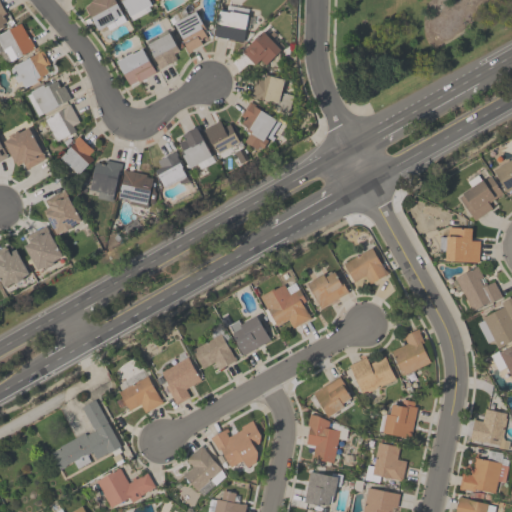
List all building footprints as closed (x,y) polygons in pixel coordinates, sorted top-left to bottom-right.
[(97,29),(84,5),(91,2),(90,0),(114,0),(123,14),(122,15),(125,20),(108,29),(105,25),(97,29)] [(120,0),(149,0),(152,4),(148,6),(149,9),(131,19),(120,0)] [(0,28),(10,23),(0,3),(0,28)] [(243,40),(214,35),(218,9),(229,11),(229,10),(247,13),(243,40)] [(187,51),(183,44),(184,43),(173,23),(195,10),(204,27),(202,29),(206,36),(200,40),(201,43),(187,51)] [(0,44),(0,33),(20,22),(28,37),(29,37),(35,48),(10,61),(5,51),(4,52),(0,44)] [(253,64),(241,51),(262,31),(266,35),(271,30),(274,33),(269,39),(280,50),(265,64),(259,58),(253,64)] [(157,69),(155,65),(157,64),(150,52),(151,52),(147,43),(168,31),(179,50),(173,53),(176,59),(157,69)] [(12,66),(32,55),(31,53),(40,48),(48,64),(45,66),(48,71),(41,75),(42,78),(25,87),(12,66)] [(155,72),(138,81),(137,80),(129,85),(116,60),(132,52),(132,53),(141,48),(151,65),(151,64),(155,72)] [(249,98),(255,78),(262,80),(263,73),(284,79),(280,92),(293,95),(288,113),(271,109),(273,101),(268,100),(268,101),(255,98),(255,99),(249,98)] [(70,98),(42,113),(30,91),(46,82),(48,84),(56,80),(60,87),(63,85),(70,98)] [(239,122),(243,117),(239,115),(249,100),(253,103),(252,104),(275,119),(263,137),(266,140),(261,148),(258,146),(256,148),(243,140),(248,132),(245,130),(246,127),(239,122)] [(56,141),(44,119),(53,114),(53,113),(64,107),(64,106),(68,103),(79,121),(72,125),(75,130),(56,141)] [(222,126),(229,123),(234,132),(234,133),(239,141),(217,153),(213,145),(212,145),(203,129),(219,120),(222,126)] [(213,161),(199,168),(197,163),(188,168),(180,151),(182,149),(178,141),(184,138),(182,134),(186,131),(191,128),(192,128),(195,126),(213,161)] [(28,127),(45,158),(38,161),(39,162),(26,169),(22,162),(17,165),(3,140),(9,137),(7,135),(13,132),(14,133),(17,131),(18,132),(28,127)] [(60,157),(67,150),(66,149),(74,141),(73,140),(77,135),(92,149),(87,155),(92,159),(78,173),(60,157)] [(0,162),(9,157),(0,142),(0,162)] [(156,160),(174,150),(177,154),(176,155),(182,166),(181,167),(185,176),(164,187),(154,169),(159,166),(156,160)] [(511,188),(506,192),(493,169),(511,158),(511,188)] [(113,194),(89,189),(95,161),(103,163),(104,159),(121,163),(120,170),(118,169),(113,194)] [(151,177),(146,203),(128,200),(128,198),(118,196),(122,174),(121,174),(122,169),(145,174),(145,176),(151,177)] [(491,208),(474,220),(458,196),(462,194),(461,192),(488,174),(501,193),(487,202),(491,208)] [(56,234),(42,209),(48,206),(45,200),(63,189),(80,219),(71,225),(72,227),(63,232),(62,230),(56,234)] [(23,245),(29,242),(25,235),(44,224),(61,256),(52,261),(53,262),(49,265),(49,266),(44,268),(43,266),(36,269),(23,245)] [(479,240),(478,261),(445,260),(445,235),(447,235),(447,227),(471,227),(470,240),(479,240)] [(3,287),(0,281),(0,248),(5,245),(9,252),(15,248),(28,272),(22,276),(23,277),(14,282),(13,281),(3,287)] [(342,263),(371,247),(386,273),(368,283),(364,276),(353,282),(342,263)] [(492,279),(501,297),(486,304),(485,303),(471,310),(454,277),(476,266),(482,277),(478,279),(481,284),(492,279)] [(306,282),(323,273),(324,276),(334,271),(341,284),(343,283),(348,292),(320,308),(306,282)] [(258,296),(273,288),(273,289),(283,284),(289,294),(298,289),(305,301),(301,303),(307,313),(308,312),(310,317),(292,327),(287,319),(276,325),(267,309),(266,309),(264,305),(263,305),(258,296)] [(476,323),(482,319),(481,317),(501,306),(499,302),(511,295),(511,338),(497,346),(493,339),(486,342),(476,323)] [(228,325),(238,319),(240,323),(255,315),(269,339),(242,355),(237,347),(239,346),(231,333),(233,332),(228,325)] [(401,374),(390,350),(406,343),(402,335),(417,328),(423,342),(421,343),(429,362),(401,374)] [(236,359),(217,369),(213,361),(202,367),(191,348),(220,333),(233,356),(234,356),(236,359)] [(511,380),(505,366),(498,370),(489,354),(497,350),(498,352),(511,344),(511,380)] [(160,370),(187,356),(200,380),(184,388),(189,396),(175,404),(164,385),(167,383),(160,370)] [(368,363),(383,356),(394,378),(362,394),(348,365),(365,357),(368,363)] [(128,410),(118,391),(146,375),(159,398),(160,398),(162,401),(144,411),(140,404),(128,410)] [(312,392),(338,375),(346,387),(344,388),(350,397),(341,402),(343,406),(327,416),(320,405),(315,408),(308,398),(313,394),(312,392)] [(409,437),(381,432),(385,413),(389,414),(391,403),(399,405),(401,398),(414,401),(413,406),(415,407),(409,437)] [(81,406),(95,399),(120,446),(95,459),(91,451),(86,454),(90,460),(76,468),(72,460),(65,464),(65,465),(59,469),(50,452),(59,448),(58,445),(84,431),(86,434),(94,430),(81,406)] [(473,419),(481,421),(484,408),(505,412),(499,445),(469,439),(473,419)] [(305,443),(308,426),(306,426),(309,414),(319,416),(329,419),(327,428),(339,430),(332,462),(311,458),(314,445),(305,443)] [(226,428),(228,431),(225,432),(227,436),(241,428),(239,426),(251,419),(259,435),(258,442),(253,445),(260,459),(246,467),(245,464),(244,465),(241,460),(230,466),(220,449),(217,450),(212,440),(211,441),(209,437),(226,428)] [(396,459),(405,461),(401,480),(379,475),(377,482),(363,479),(367,464),(372,465),(377,441),(398,446),(396,459)] [(225,475),(214,485),(213,484),(201,495),(197,490),(182,474),(191,466),(185,458),(200,445),(204,449),(203,449),(221,469),(220,470),(225,475)] [(457,488),(461,472),(470,474),(474,457),(500,463),(500,464),(507,465),(503,481),(496,480),(493,493),(474,488),(473,491),(463,488),(462,489),(457,488)] [(154,486),(139,495),(140,496),(131,502),(128,497),(110,507),(95,480),(118,467),(127,482),(131,480),(130,478),(136,475),(137,477),(146,472),(154,486)] [(327,505),(319,503),(319,505),(302,501),(308,471),(336,476),(333,495),(330,495),(327,505)] [(391,511),(387,510),(386,511),(361,511),(366,487),(399,493),(396,507),(392,506),(391,511)] [(243,511),(205,511),(208,497),(220,499),(222,490),(234,492),(232,502),(241,503),(241,502),(245,503),(243,511)] [(453,511),(457,495),(463,497),(463,498),(487,503),(487,504),(494,505),(492,511),(453,511)]
